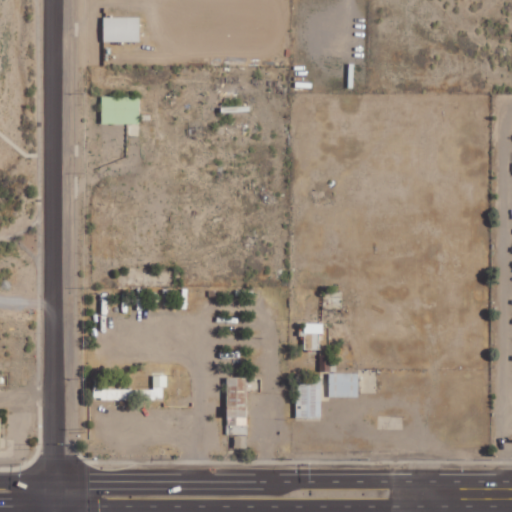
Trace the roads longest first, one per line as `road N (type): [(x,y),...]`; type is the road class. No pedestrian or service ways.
road 1 (primary): [(440,495),(400,481),(53,481)]
road 2 (primary): [(54,504),(402,508),(440,495)]
road 3 (residential): [(54,504),(53,135)]
road 4 (residential): [(53,135),(52,0)]
